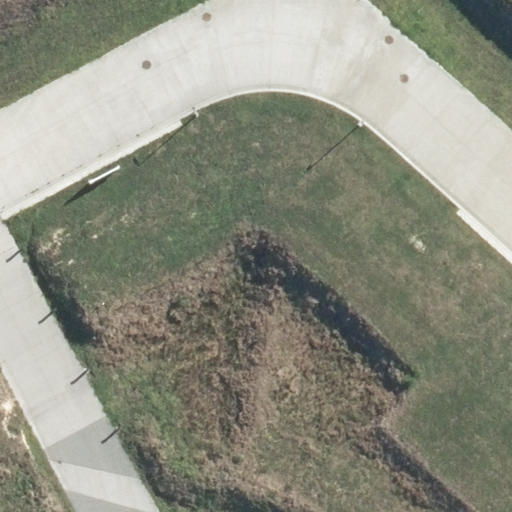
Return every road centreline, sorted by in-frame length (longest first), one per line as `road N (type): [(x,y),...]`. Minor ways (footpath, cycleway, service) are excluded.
road 1 (residential): [(0,167),(237,39),(305,33),(395,73),(511,176)]
road 2 (residential): [(0,284),(123,511)]
